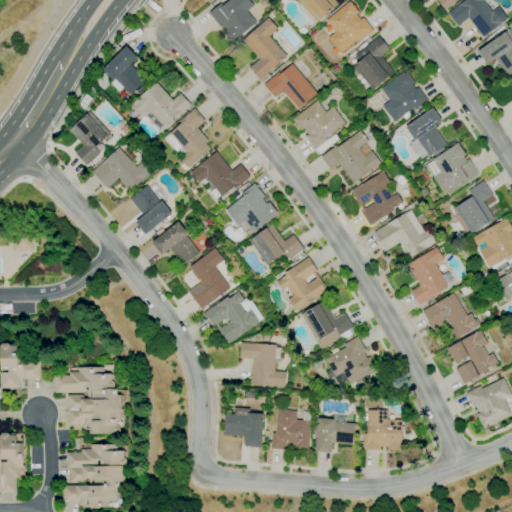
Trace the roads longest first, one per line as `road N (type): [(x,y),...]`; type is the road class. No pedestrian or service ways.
road 1 (residential): [(175,34),(341,244),(462,464)]
road 2 (residential): [(11,146),(61,187),(172,324),(195,367),(200,471)]
road 3 (residential): [(511,443),(378,488),(200,471)]
road 4 (residential): [(391,0),(511,163)]
road 5 (residential): [(0,293),(57,291),(116,251)]
